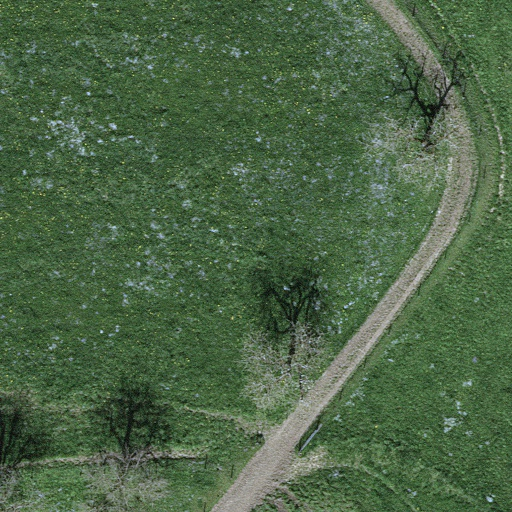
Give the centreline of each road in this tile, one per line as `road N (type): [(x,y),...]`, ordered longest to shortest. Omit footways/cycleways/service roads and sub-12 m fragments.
road 1 (track): [(231,511),(463,217),(474,185),(472,122),(386,0)]
road 2 (track): [(259,477),(351,464),(408,471),(484,511)]
